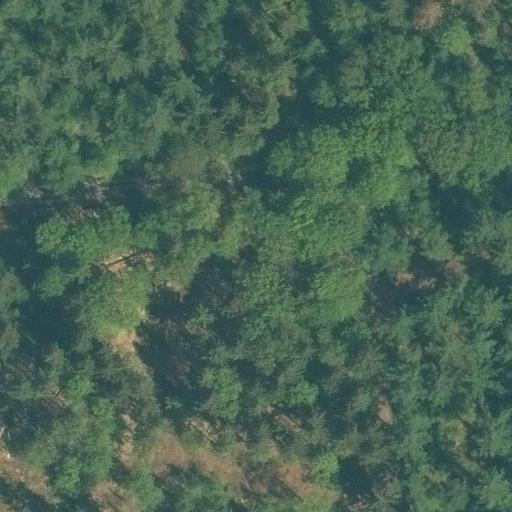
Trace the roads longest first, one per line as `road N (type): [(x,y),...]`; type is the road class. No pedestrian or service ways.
road 1 (track): [(350,164),(0,191)]
road 2 (track): [(391,511),(350,164)]
road 3 (track): [(511,151),(350,164)]
